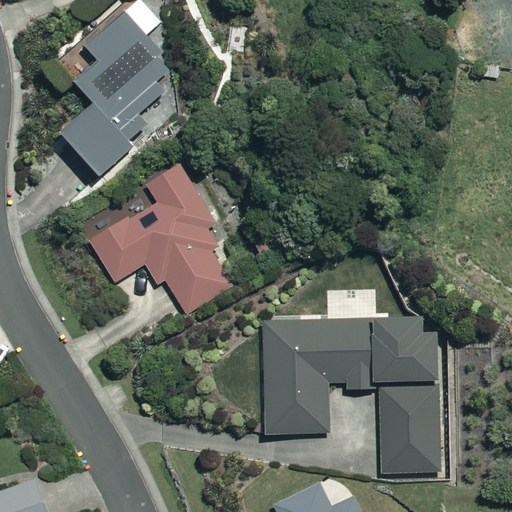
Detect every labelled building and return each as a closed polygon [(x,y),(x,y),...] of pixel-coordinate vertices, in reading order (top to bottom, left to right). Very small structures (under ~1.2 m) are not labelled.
[(162,23),(142,0),(133,0),(84,42),(101,61),(77,81),(96,104),(64,132),(102,176),(153,132),(140,117),(167,94),(156,81),(171,68),(145,38),(162,23)] [(218,216),(185,161),(147,183),(159,203),(136,217),(128,204),(85,229),(117,282),(147,264),(159,284),(167,280),(190,317),(235,290),(209,247),(218,216)] [(437,320),(265,322),(266,434),(330,434),(329,390),(381,389),(381,476),(438,476),(437,320)] [(0,511),(48,511),(37,480),(0,493),(0,492),(0,511)] [(332,509),(322,485),(277,506),(279,511),(362,511),(356,498),(332,509)]
